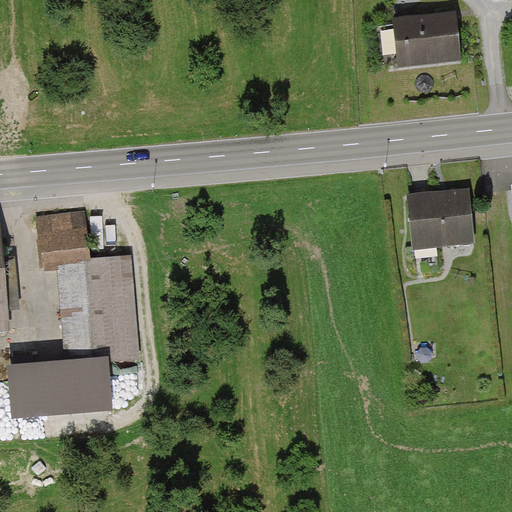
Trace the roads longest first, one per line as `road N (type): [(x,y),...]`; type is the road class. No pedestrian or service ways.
road 1 (tertiary): [(0,175),(511,129)]
road 2 (track): [(511,9),(495,26),(499,130)]
